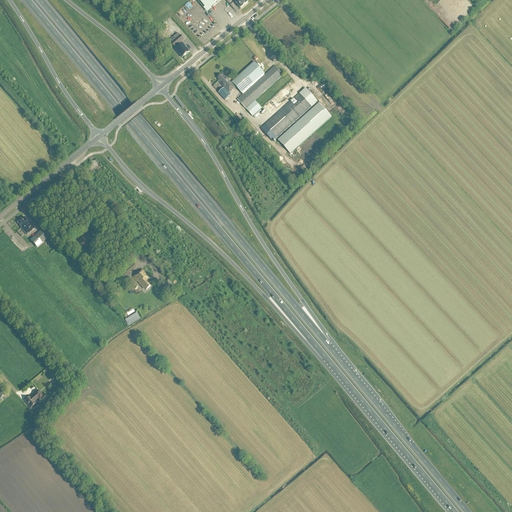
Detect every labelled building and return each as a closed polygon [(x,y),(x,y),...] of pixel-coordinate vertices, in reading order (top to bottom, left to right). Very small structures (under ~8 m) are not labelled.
[(197,0),(207,11),(220,0),(197,0)] [(240,9),(248,2),(245,0),(236,0),(234,2),(240,9)] [(189,10),(193,6),(189,2),(185,5),(189,10)] [(180,36),(178,34),(174,37),(176,39),(171,43),(175,48),(179,45),(180,47),(178,49),(180,52),(178,54),(182,58),(189,52),(186,48),(186,47),(184,44),(182,42),(185,40),(181,36),(180,36)] [(265,76),(254,64),(232,84),(235,88),(242,96),(248,91),(251,88),(265,76)] [(251,88),(248,91),(242,96),(238,100),(246,109),(247,110),(253,117),(262,109),(255,101),(283,76),(275,67),(265,76),(251,88)] [(235,88),(232,84),(223,75),(222,76),(222,75),(218,79),(219,81),(218,82),(226,91),(225,92),(221,95),(226,102),(230,98),(227,95),(235,88)] [(273,142),(277,138),(317,102),(306,89),(261,129),(273,142)] [(176,97),(175,99),(182,108),(184,107),(176,97)] [(290,155),(331,118),(319,104),(278,141),(290,155)] [(253,139),(258,135),(245,121),(241,124),(253,139)] [(29,224),(24,218),(17,223),(21,228),(21,229),(26,236),(35,229),(30,223),(29,224)] [(48,238),(42,230),(30,240),(37,248),(48,238)] [(133,255),(135,253),(133,251),(134,249),(130,245),(127,248),(131,252),(127,255),(131,259),(132,258),(130,256),(132,254),(133,255)] [(150,287),(146,282),(149,279),(142,270),(132,277),(138,284),(138,283),(143,289),(144,288),(146,290),(150,287)] [(177,292),(167,280),(162,285),(167,291),(169,289),(174,295),(177,292)] [(38,399),(39,401),(44,397),(37,390),(33,393),(34,395),(30,398),(30,397),(25,402),(30,408),(32,407),(34,409),(39,405),(36,401),(38,399)]
